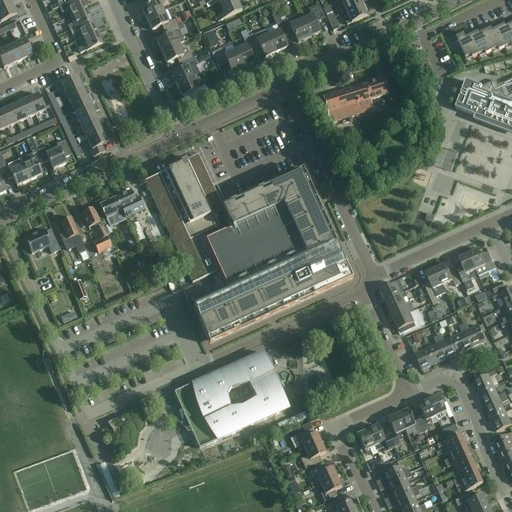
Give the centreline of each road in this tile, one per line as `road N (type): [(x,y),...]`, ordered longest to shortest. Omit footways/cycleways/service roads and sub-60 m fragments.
road 1 (residential): [(0,220),(89,413),(362,292)]
road 2 (residential): [(373,275),(285,86)]
road 3 (residential): [(408,393),(442,379),(462,389),(511,506)]
road 4 (residential): [(375,511),(334,427),(408,393)]
road 5 (residential): [(176,138),(115,0)]
road 6 (residential): [(0,218),(126,161)]
road 7 (residential): [(126,161),(83,70),(58,62)]
road 8 (residential): [(487,223),(373,275)]
road 9 (residential): [(176,138),(285,86)]
